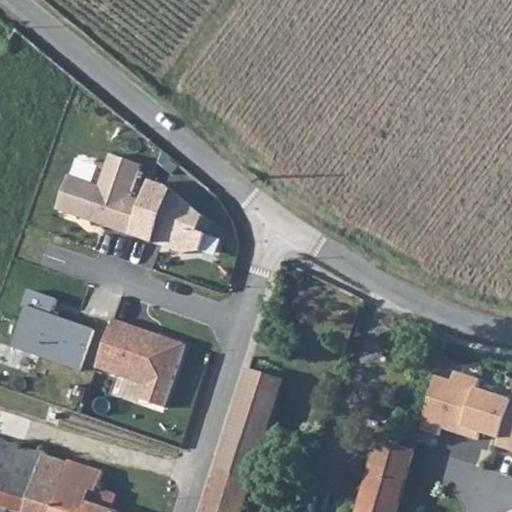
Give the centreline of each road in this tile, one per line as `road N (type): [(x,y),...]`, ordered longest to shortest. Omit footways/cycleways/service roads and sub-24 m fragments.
road 1 (residential): [(282,224),(9,0)]
road 2 (residential): [(511,331),(410,298),(282,224)]
road 3 (residential): [(37,250),(246,322)]
road 4 (residential): [(188,511),(246,322)]
